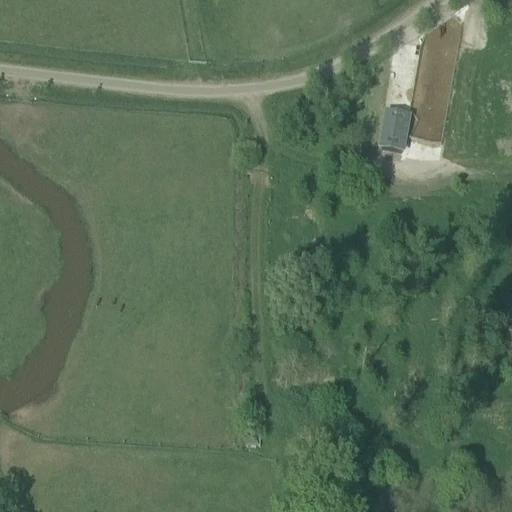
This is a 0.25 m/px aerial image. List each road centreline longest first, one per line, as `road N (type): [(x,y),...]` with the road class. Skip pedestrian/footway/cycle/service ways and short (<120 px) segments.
road 1 (unclassified): [(0,71),(226,91),(282,86),(336,66),(440,0)]
road 2 (track): [(251,89),(265,135),(297,158),(511,169)]
